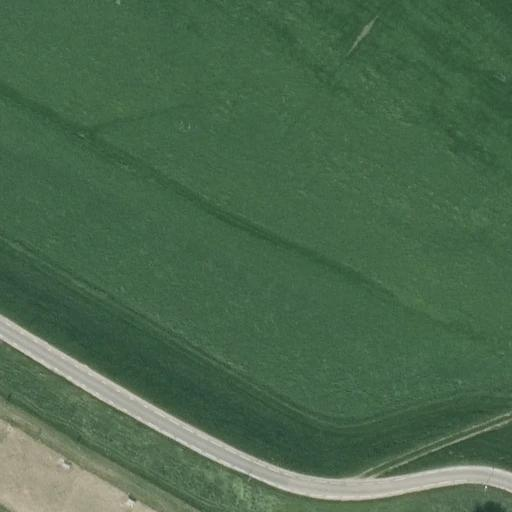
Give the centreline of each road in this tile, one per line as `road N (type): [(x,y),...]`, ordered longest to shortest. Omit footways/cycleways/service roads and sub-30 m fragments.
road 1 (unclassified): [(511,486),(488,474),(378,489),(301,485),(132,407),(0,326)]
road 2 (track): [(349,488),(511,416)]
